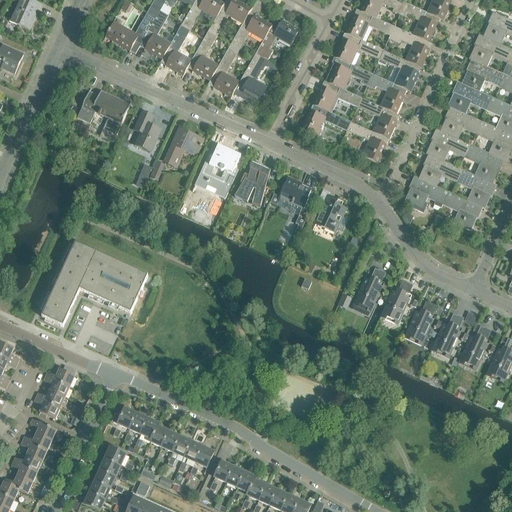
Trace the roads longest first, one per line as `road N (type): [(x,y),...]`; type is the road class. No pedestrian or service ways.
road 1 (residential): [(367,511),(115,374)]
road 2 (residential): [(272,143),(59,47)]
road 3 (residential): [(384,202),(469,0)]
road 4 (residential): [(51,511),(115,374)]
road 5 (residential): [(272,143),(327,22)]
road 6 (residential): [(474,290),(416,258),(384,202)]
road 7 (residential): [(384,202),(358,179),(272,143)]
